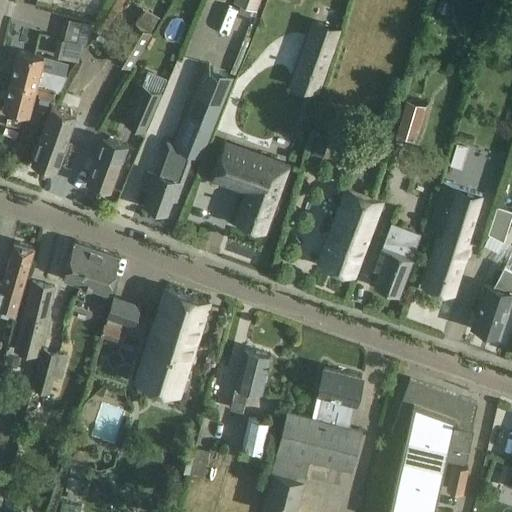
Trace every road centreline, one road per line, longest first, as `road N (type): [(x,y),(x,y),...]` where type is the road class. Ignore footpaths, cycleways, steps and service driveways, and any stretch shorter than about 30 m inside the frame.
road 1 (tertiary): [(494,381),(0,202)]
road 2 (residential): [(494,381),(464,511)]
